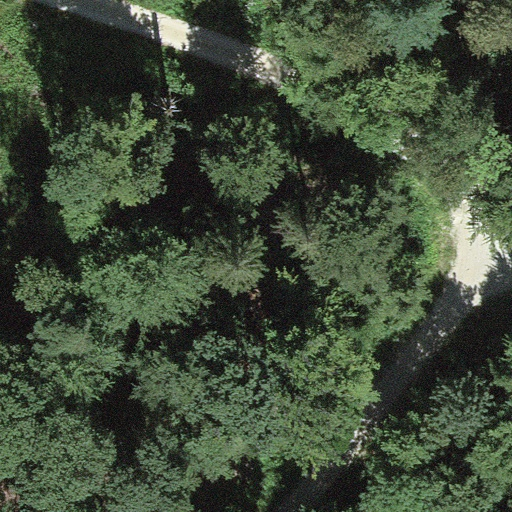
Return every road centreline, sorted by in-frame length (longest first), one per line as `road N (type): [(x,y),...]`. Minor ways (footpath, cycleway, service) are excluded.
road 1 (track): [(55,0),(204,46),(401,144),(511,230)]
road 2 (track): [(293,511),(509,228)]
